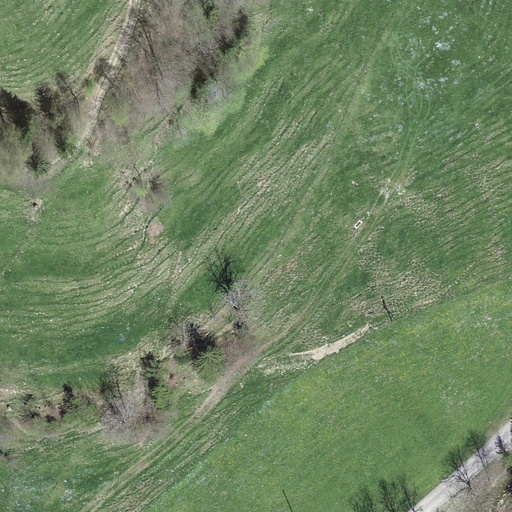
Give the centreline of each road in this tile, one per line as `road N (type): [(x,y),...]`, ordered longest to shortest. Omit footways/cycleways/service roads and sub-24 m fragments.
road 1 (track): [(0,179),(40,174),(79,141),(134,0)]
road 2 (unclassified): [(420,511),(511,429)]
